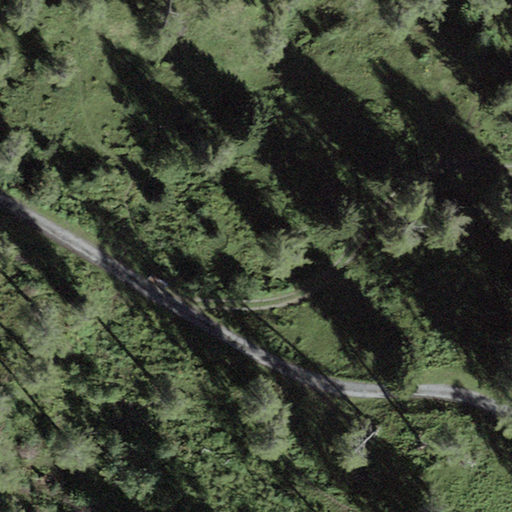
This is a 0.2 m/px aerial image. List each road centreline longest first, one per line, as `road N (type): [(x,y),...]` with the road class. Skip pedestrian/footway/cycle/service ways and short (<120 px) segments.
road 1 (track): [(0,199),(307,375),(503,405),(511,413)]
road 2 (track): [(180,306),(268,305),(296,296),(323,280),(415,172),(433,163),(511,171)]
